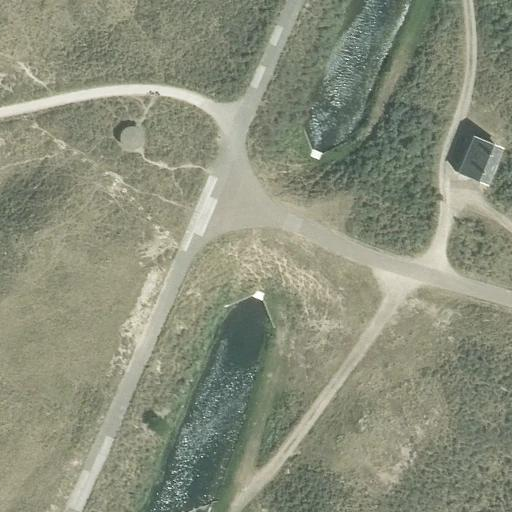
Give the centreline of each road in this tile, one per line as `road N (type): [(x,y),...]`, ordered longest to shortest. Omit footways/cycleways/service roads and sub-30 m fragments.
road 1 (track): [(467,0),(471,72),(444,162),(443,234),(432,263),(397,291),(235,511)]
road 2 (track): [(73,511),(241,121)]
road 3 (track): [(511,300),(355,252),(214,185)]
road 4 (track): [(241,121),(295,0)]
